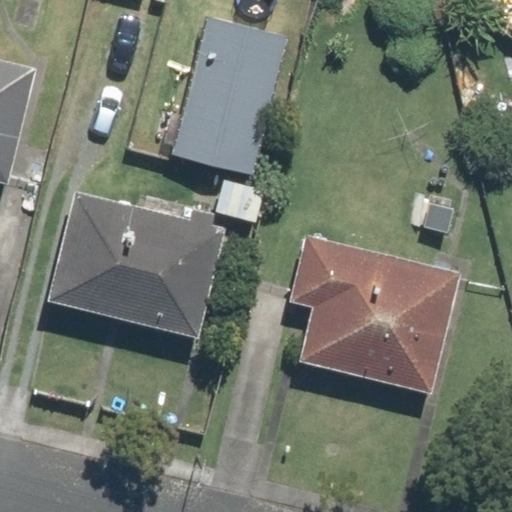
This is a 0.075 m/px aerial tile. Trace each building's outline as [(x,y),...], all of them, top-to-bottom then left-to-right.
[(245,183),(279,40),(195,20),(160,163),(245,183)] [(0,182),(28,64),(0,56),(0,182)] [(453,201),(410,193),(402,233),(445,241),(453,201)] [(176,204),(172,223),(64,201),(42,309),(190,339),(212,231),(203,230),(207,210),(176,204)] [(447,277),(292,243),(280,297),(303,303),(288,369),(420,398),(447,277)]
